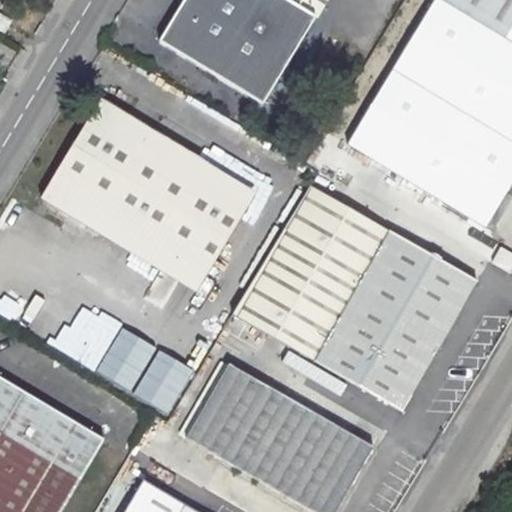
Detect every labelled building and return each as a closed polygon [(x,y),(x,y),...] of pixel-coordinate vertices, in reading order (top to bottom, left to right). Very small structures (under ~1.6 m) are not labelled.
[(188,0),(162,43),(266,105),(325,8),(312,0),(188,0)] [(511,0),(429,0),(345,144),(484,227),(511,179),(511,0)] [(12,21),(0,14),(0,28),(6,32),(12,21)] [(101,132),(107,124),(110,119),(80,101),(19,201),(46,217),(56,200),(187,277),(228,210),(101,132)] [(234,201),(107,124),(101,132),(228,210),(234,201)] [(311,187),(234,315),(315,362),(402,413),(477,283),(311,187)] [(511,197),(507,194),(500,207),(511,213),(511,197)] [(187,277),(56,200),(46,217),(177,294),(187,277)] [(511,263),(511,252),(499,244),(489,260),(508,270),(511,263)] [(189,437),(316,511),(337,511),(375,448),(231,364),(189,437)] [(0,511),(59,511),(104,446),(0,378),(0,511)] [(196,511),(146,481),(127,511),(196,511)]
